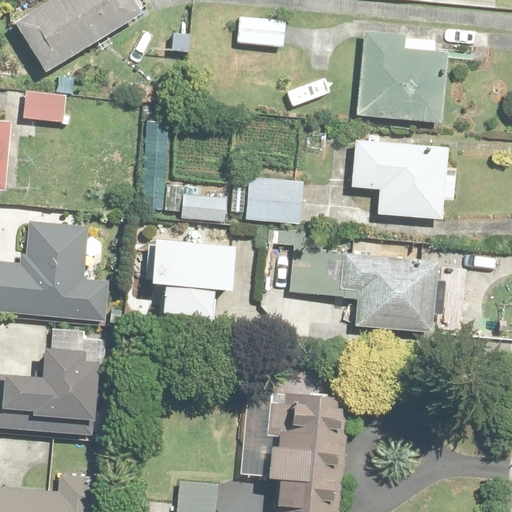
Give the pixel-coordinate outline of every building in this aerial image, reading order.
[(91,0),(57,0),(0,33),(0,67),(17,96),(114,39),(91,0)] [(350,14),(351,0),(263,0),(263,9),(350,14)] [(251,40),(206,37),(204,65),(249,68),(251,40)] [(412,80),(372,77),(374,56),(333,52),(325,136),(350,138),(408,143),(412,80)] [(34,116),(0,113),(0,142),(32,144),(34,116)] [(324,209),(349,210),(347,237),(420,241),(422,201),(416,201),(417,175),(410,166),(327,162),(324,209)] [(279,201),(214,196),(211,242),(276,246),(279,201)] [(196,210),(149,211),(150,250),(197,250),(196,210)] [(0,337),(42,341),(42,342),(82,345),(85,308),(52,305),(54,290),(57,246),(0,241),(0,337)] [(124,307),(137,307),(136,352),(182,353),(183,309),(208,309),(209,261),(125,260),(124,307)] [(258,320),(328,324),(327,348),(407,353),(410,304),(412,275),(316,269),(315,278),(261,275),(258,320)] [(17,371),(15,401),(0,400),(0,438),(70,444),(72,419),(75,376),(17,371)] [(212,503),(242,504),(241,511),(319,511),(319,482),(321,429),(316,428),(316,416),(266,414),(266,426),(216,424),(212,503)] [(0,511),(83,511),(84,502),(89,502),(90,481),(58,478),(57,491),(0,486),(0,511)]
